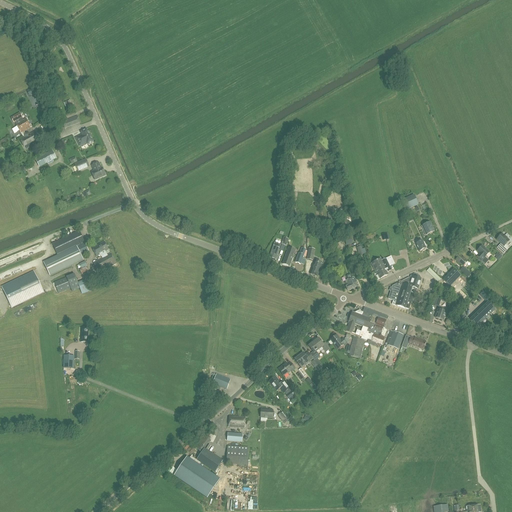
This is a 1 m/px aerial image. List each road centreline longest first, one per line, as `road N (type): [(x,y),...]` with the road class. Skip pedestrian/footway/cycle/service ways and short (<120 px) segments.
road 1 (tertiary): [(344,296),(144,218),(62,43),(0,2)]
road 2 (tertiary): [(97,511),(344,296)]
road 3 (unclassified): [(354,299),(511,221)]
road 4 (track): [(219,251),(200,422)]
road 5 (unknown): [(474,343),(470,393),(494,511)]
road 6 (track): [(23,12),(56,114),(90,106)]
